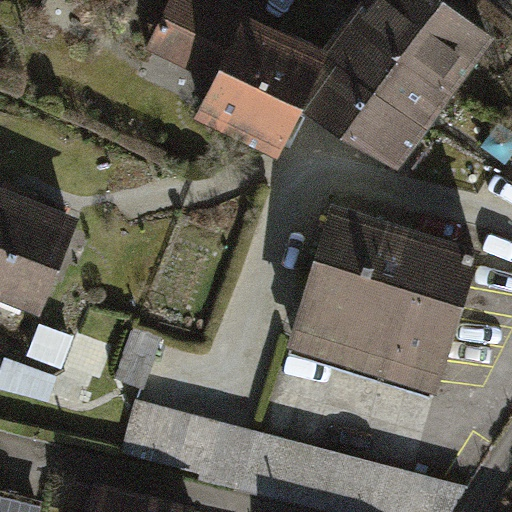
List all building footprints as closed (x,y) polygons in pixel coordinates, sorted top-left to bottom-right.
[(216,84),(202,114),(280,151),(303,104),(329,50),(223,0),(173,0),(149,52),(216,84)] [(366,0),(363,5),(466,81),(500,36),(452,0),(366,0)] [(329,50),(432,127),(466,81),(363,5),(329,50)] [(303,104),(398,174),(432,127),(329,50),(303,104)] [(86,213),(4,179),(0,188),(0,293),(44,312),(86,213)] [(486,239),(337,192),(289,343),(437,390),(486,239)] [(137,402),(123,455),(342,511),(458,511),(473,489),(259,434),(137,402)] [(200,511),(203,500),(101,475),(92,511),(200,511)] [(43,511),(46,502),(0,490),(0,511),(43,511)]
